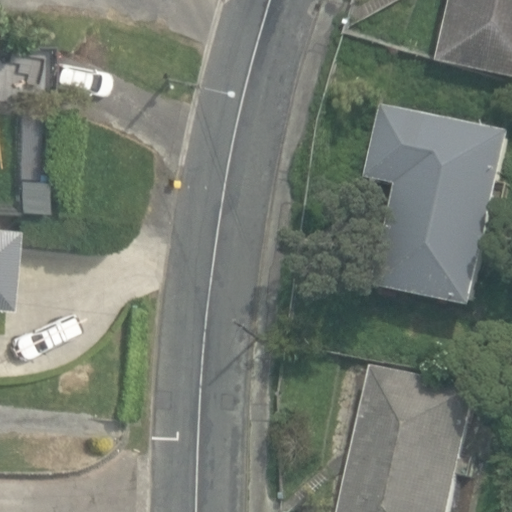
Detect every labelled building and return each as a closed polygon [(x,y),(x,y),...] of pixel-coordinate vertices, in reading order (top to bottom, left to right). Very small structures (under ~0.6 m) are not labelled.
[(511,0),(460,0),(450,51),(511,63),(511,0)] [(0,99),(14,99),(15,95),(42,95),(43,48),(0,48),(0,99)] [(386,288),(481,308),(511,160),(511,134),(390,110),(376,179),(407,185),(386,288)] [(0,308),(4,309),(12,232),(0,230),(0,308)] [(378,370),(348,511),(457,511),(465,478),(474,480),(479,452),(470,450),(482,391),(378,370)]
